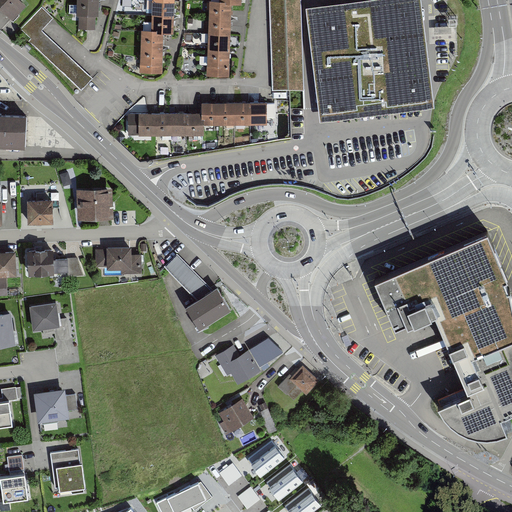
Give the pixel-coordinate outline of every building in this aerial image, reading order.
[(27,3),(23,0),(0,0),(0,5),(13,18),(27,3)] [(96,14),(99,14),(99,0),(77,0),(77,13),(79,13),(96,14)] [(152,0),(152,12),(152,14),(174,15),(175,12),(175,0),(174,0),(152,0)] [(209,0),(209,17),(231,18),(232,2),(232,1),(220,0),(219,0),(209,0)] [(269,0),(272,89),(304,88),(301,0),(269,0)] [(422,0),(332,0),(307,3),(321,119),(435,105),(422,0)] [(54,17),(42,6),(21,29),(31,39),(29,41),(82,90),(94,78),(42,30),(54,17)] [(96,14),(79,13),(79,28),(96,29),(96,14)] [(164,31),(174,32),(174,15),(152,14),(152,28),(152,29),(164,30),(164,31)] [(208,36),(231,37),(231,18),(209,17),(208,36)] [(142,28),(141,50),(163,50),(164,31),(164,30),(152,29),(152,28),(142,28)] [(208,36),(208,56),(230,56),(231,37),(208,36)] [(140,71),(163,72),(163,50),(141,50),(140,71)] [(207,75),(229,75),(230,56),(208,56),(207,75)] [(219,123),(235,123),(235,100),(218,101),(219,123)] [(251,122),(251,100),(235,100),(235,123),(251,122)] [(251,122),(268,122),(268,117),(268,102),(268,100),(251,100),(251,122)] [(204,123),(219,123),(218,101),(202,101),(202,110),(203,110),(203,123),(204,123)] [(188,133),(204,133),(204,123),(203,123),(203,110),(202,110),(188,111),(188,133)] [(155,133),(155,111),(139,111),(139,112),(139,134),(155,133)] [(155,133),(172,133),(172,111),(155,111),(155,133)] [(188,133),(188,111),(172,111),(172,133),(188,133)] [(139,134),(139,112),(129,112),(129,134),(139,134)] [(28,117),(0,115),(0,148),(26,150),(28,117)] [(113,189),(79,190),(80,219),(114,218),(113,189)] [(55,199),(28,201),(30,226),(56,225),(55,199)] [(489,230),(376,277),(388,309),(396,328),(434,311),(460,368),(470,390),(440,403),(442,408),(448,416),(456,422),(467,428),(477,431),(490,432),(501,431),(508,428),(501,412),(511,408),(511,304),(509,288),(504,278),(509,276),(489,230)] [(107,248),(96,248),(96,266),(107,266),(107,267),(121,267),(122,272),(142,272),(142,252),(132,253),(132,245),(107,245),(107,248)] [(16,249),(0,249),(0,274),(18,273),(16,249)] [(54,251),(30,251),(30,274),(70,273),(70,277),(85,276),(85,271),(80,259),(55,260),(54,251)] [(212,288),(177,252),(165,265),(197,297),(212,288)] [(231,307),(217,285),(212,288),(197,297),(186,303),(200,326),(231,307)] [(57,300),(30,304),(33,329),(43,327),(61,325),(60,318),(57,300)] [(12,311),(0,312),(0,345),(16,343),(12,311)] [(60,318),(61,325),(43,327),(44,334),(55,332),(56,340),(71,338),(68,317),(60,318)] [(269,337),(250,349),(260,365),(283,352),(269,337)] [(237,359),(231,348),(217,356),(222,364),(228,361),(239,379),(257,368),(247,353),(237,359)] [(322,384),(303,367),(293,377),(290,374),(280,385),(296,400),(304,392),(310,397),(322,384)] [(3,399),(10,398),(18,397),(16,386),(2,388),(3,399)] [(66,387),(34,391),(38,421),(70,416),(69,410),(67,394),(66,387)] [(67,394),(69,410),(78,408),(76,393),(67,394)] [(3,399),(0,399),(0,425),(13,424),(10,398),(3,399)] [(251,415),(242,400),(222,413),(226,419),(220,423),(227,433),(234,429),(232,427),(251,415)] [(277,429),(265,403),(260,405),(267,420),(264,421),(269,432),(277,429)] [(285,456),(273,440),(249,459),(261,474),(285,456)] [(79,448),(51,452),(55,487),(59,486),(60,490),(86,487),(82,462),(81,462),(79,448)] [(22,454),(8,456),(10,474),(25,472),(22,454)] [(242,475),(233,463),(220,473),(229,484),(242,475)] [(303,480),(291,465),(267,483),(279,498),(303,480)] [(10,474),(0,475),(4,501),(28,498),(25,472),(10,474)] [(201,480),(157,502),(161,511),(162,511),(172,507),(174,511),(176,511),(191,505),(195,509),(213,495),(201,480)] [(260,498),(251,486),(238,496),(248,508),(260,498)] [(310,511),(321,503),(309,488),(286,506),(290,511),(310,511)]
